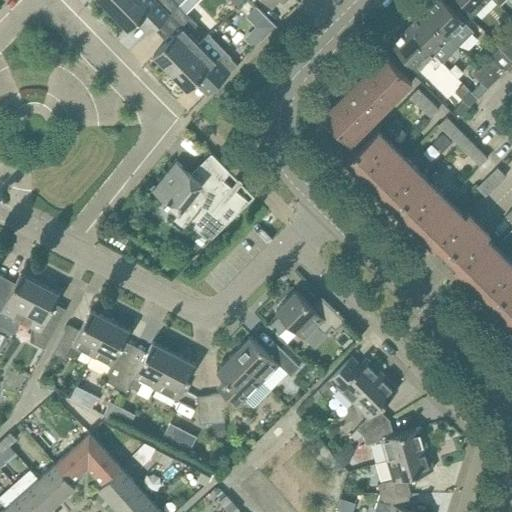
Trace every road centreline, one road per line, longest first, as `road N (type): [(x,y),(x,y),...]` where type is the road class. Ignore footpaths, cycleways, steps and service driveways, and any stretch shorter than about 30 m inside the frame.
road 1 (residential): [(63,245),(146,146),(154,117),(51,9),(36,8),(0,40)]
road 2 (residential): [(289,240),(481,435),(462,511)]
road 3 (unclassified): [(289,240),(209,314),(63,245)]
road 4 (unclassified): [(511,398),(325,204)]
road 5 (unclassified): [(325,204),(290,166),(280,109),(293,77),(372,0)]
